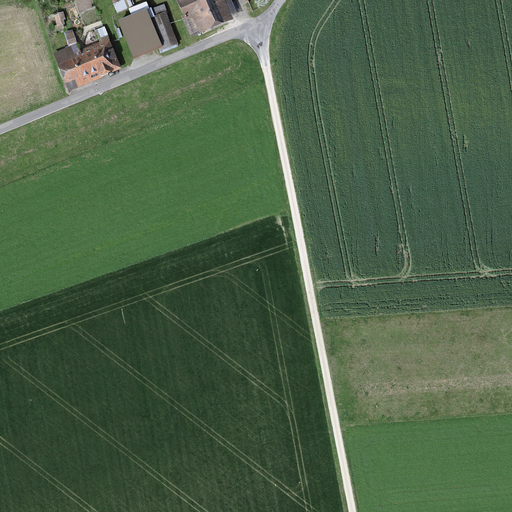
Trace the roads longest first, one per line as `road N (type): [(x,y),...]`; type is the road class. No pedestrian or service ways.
road 1 (track): [(350,511),(257,23)]
road 2 (unclassified): [(0,129),(257,23),(280,0)]
